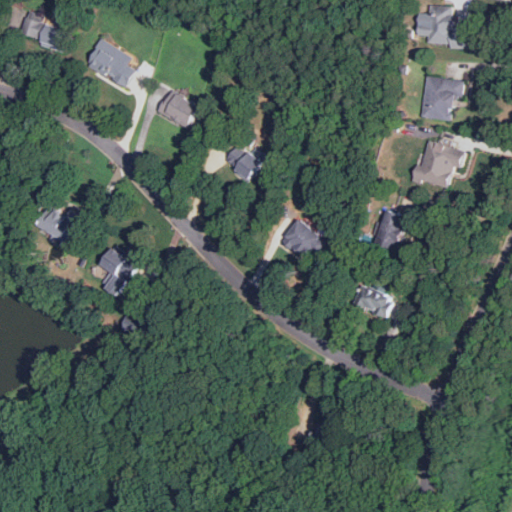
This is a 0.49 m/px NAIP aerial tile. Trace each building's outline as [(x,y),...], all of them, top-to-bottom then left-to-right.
[(470,47),(471,27),(455,26),(456,6),(433,5),(432,23),(421,23),(420,35),(431,36),(431,45),(470,47)] [(23,37),(66,49),(72,28),(28,17),(23,37)] [(91,67),(129,87),(138,69),(130,65),(135,56),(104,40),(91,67)] [(425,117),(459,120),(464,80),(429,76),(425,117)] [(161,110),(191,128),(203,108),(174,90),(161,110)] [(464,151),(429,140),(417,178),(452,189),(464,151)] [(266,160),(243,141),(226,160),(250,180),(266,160)] [(70,246),(87,217),(72,209),(68,215),(53,206),(40,228),(70,246)] [(378,243),(400,251),(413,218),(390,210),(378,243)] [(331,239),(300,220),(288,241),(319,260),(331,239)] [(130,257),(113,248),(103,266),(115,272),(106,288),(122,297),(143,259),(132,253),(130,257)] [(388,317),(397,298),(366,284),(358,304),(388,317)] [(125,333),(149,337),(152,317),(129,313),(125,333)] [(310,445),(327,450),(333,429),(350,434),(357,413),(330,405),(323,424),(317,422),(310,445)]
